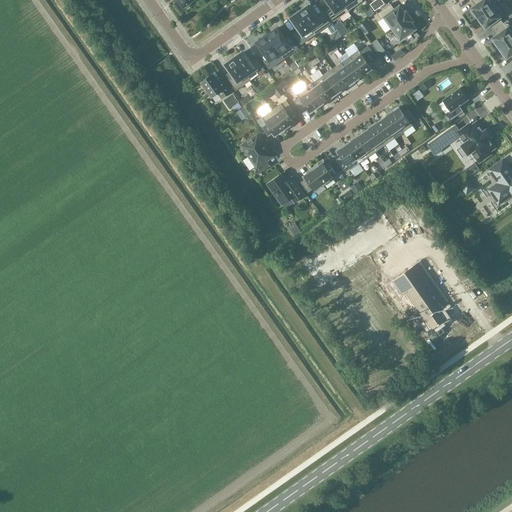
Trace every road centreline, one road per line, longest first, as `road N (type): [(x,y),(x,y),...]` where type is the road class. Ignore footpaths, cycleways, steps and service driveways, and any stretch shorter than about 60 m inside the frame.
road 1 (track): [(58,0),(364,423)]
road 2 (residential): [(443,11),(414,53),(286,144),(284,155),(303,159),(427,70),(475,58)]
road 3 (primary): [(266,511),(511,339)]
road 4 (residential): [(148,0),(191,60),(275,0)]
